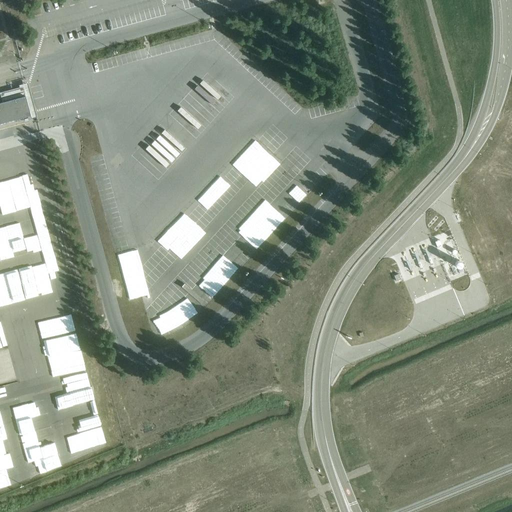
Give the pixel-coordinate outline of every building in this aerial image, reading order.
[(0,123),(33,114),(25,85),(0,92),(0,94),(2,102),(0,102),(0,123)] [(327,179),(331,175),(314,158),(308,163),(291,179),(308,196),(326,178),(327,179)] [(0,213),(36,206),(32,185),(16,188),(14,177),(0,180),(0,213)] [(222,214),(232,203),(209,180),(198,191),(222,214)] [(197,218),(209,206),(196,193),(174,216),(194,236),(205,226),(197,218)] [(273,235),(283,225),(268,210),(258,220),(273,235)] [(254,254),(269,239),(245,216),(230,231),(254,254)] [(0,227),(0,231),(6,259),(48,250),(42,224),(19,229),(18,224),(0,227)] [(224,247),(213,257),(234,277),(244,266),(224,247)] [(14,280),(18,302),(47,297),(45,288),(58,286),(53,262),(25,267),(27,278),(14,280)] [(226,272),(217,283),(223,288),(232,277),(226,272)] [(207,281),(197,291),(210,303),(220,292),(207,281)] [(0,381),(0,389),(10,390),(10,382),(0,381)] [(63,391),(72,433),(83,431),(87,448),(112,442),(99,383),(63,391)] [(50,396),(20,404),(36,470),(68,463),(65,450),(55,452),(53,445),(62,443),(54,409),(48,410),(47,403),(52,402),(50,396)] [(8,407),(0,408),(0,487),(18,483),(16,472),(24,471),(8,407)]
